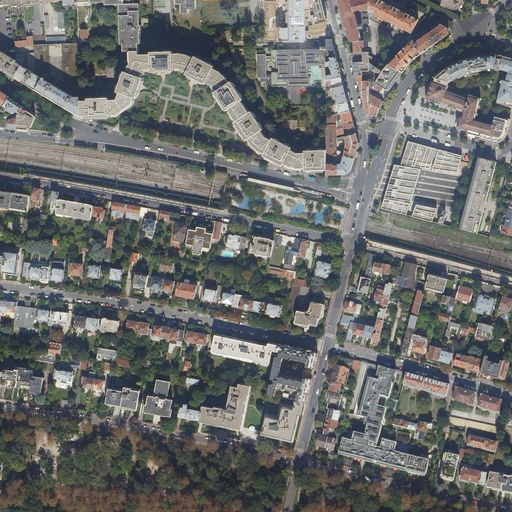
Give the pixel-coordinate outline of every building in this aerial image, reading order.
[(91,0),(91,2),(91,3),(106,2),(106,5),(120,4),(121,44),(123,44),(124,51),(130,51),(139,51),(138,44),(141,44),(141,36),(138,36),(138,30),(142,30),(142,25),(138,25),(138,20),(138,18),(140,18),(140,4),(148,3),(147,0),(91,0)] [(176,0),(177,5),(182,4),(182,14),(189,13),(189,9),(197,8),(196,0),(176,0)] [(289,0),(290,40),(307,40),(307,11),(322,10),(319,0),(289,0)] [(339,0),(350,41),(354,41),(359,41),(362,41),(354,12),(351,0),(339,0)] [(369,0),(355,0),(358,10),(362,10),(362,11),(364,10),(369,10),(369,0)] [(369,51),(369,55),(376,58),(376,28),(376,23),(404,36),(405,36),(406,36),(407,35),(408,31),(412,33),(419,20),(379,0),(369,0),(369,10),(369,51)] [(442,0),(441,1),(442,2),(441,6),(450,10),(454,8),(454,9),(458,7),(457,6),(460,5),(461,6),(464,4),(464,3),(467,1),(466,0),(442,0)] [(433,19),(424,16),(422,25),(425,23),(427,26),(434,23),(436,20),(433,19)] [(430,32),(437,42),(443,39),(448,35),(448,28),(441,23),(440,25),(430,32)] [(416,47),(421,54),(430,47),(437,42),(430,32),(421,38),(422,39),(421,40),(420,41),(417,41),(417,44),(416,45),(416,46),(416,47)] [(27,40),(14,41),(15,45),(15,47),(34,45),(33,36),(27,36),(27,40)] [(327,46),(327,50),(327,58),(331,58),(336,58),(334,50),(332,39),(327,39),(327,46)] [(413,40),(388,64),(391,66),(403,72),(406,68),(405,67),(416,56),(418,57),(421,54),(416,47),(416,46),(416,45),(417,44),(413,40)] [(354,41),(354,52),(365,52),(364,42),(366,42),(366,41),(362,41),(359,41),(354,41)] [(73,112),(81,117),(80,107),(80,101),(80,88),(78,51),(78,43),(65,44),(61,44),(50,44),(47,44),(41,44),(34,45),(34,53),(35,56),(36,68),(36,74),(37,74),(42,78),(37,87),(36,90),(41,93),(46,96),(56,102),(73,112)] [(0,68),(14,77),(18,71),(21,65),(16,62),(17,61),(0,50),(0,68)] [(327,50),(275,50),(275,59),(277,59),(277,68),(279,68),(279,72),(272,72),(272,74),(266,74),(266,59),(272,59),(272,57),(266,57),(266,55),(258,55),(258,77),(273,77),(273,86),(312,86),(312,76),(309,76),(309,66),(327,66),(327,63),(327,58),(327,50)] [(213,65),(203,60),(198,58),(195,56),(194,58),(188,55),(180,53),(173,53),(173,51),(169,51),(160,51),(151,52),(151,54),(139,55),(139,51),(130,51),(131,62),(130,65),(129,64),(126,71),(124,71),(117,92),(119,92),(117,99),(116,100),(109,100),(108,97),(100,98),(87,98),(87,100),(80,101),(80,107),(81,117),(88,116),(88,119),(98,118),(101,118),(103,118),(110,118),(109,116),(117,116),(132,105),(134,98),(136,99),(138,92),(140,88),(141,85),(143,78),(141,77),(144,70),(152,70),(152,72),(160,72),(163,71),(166,71),(174,71),(174,69),(181,69),(187,72),(186,74),(192,78),(193,78),(195,79),(202,83),(205,84),(206,82),(213,86),(216,91),(214,93),(218,98),(220,101),(221,103),(226,111),(228,110),(234,119),(236,121),(234,123),(238,129),(239,131),(242,135),(246,141),(248,140),(249,141),(252,145),(252,146),(258,151),(264,154),(263,156),(274,162),(282,166),(283,164),(297,169),(305,169),(305,171),(314,171),(327,170),(327,166),(327,164),(327,155),(327,153),(327,150),(304,151),(304,153),(297,153),(291,150),(292,148),(273,138),(272,140),(265,136),(261,130),(263,129),(251,111),(249,112),(248,110),(242,101),(244,99),(238,90),(232,81),(230,82),(226,76),(223,74),(220,71),(214,68),(215,66),(213,65)] [(369,68),(369,65),(369,59),(369,55),(369,51),(365,52),(354,52),(351,52),(351,56),(355,70),(357,76),(362,76),(362,70),(369,70),(369,68)] [(18,71),(14,77),(22,81),(23,82),(36,90),(37,87),(42,78),(37,74),(36,74),(36,68),(35,56),(34,53),(27,53),(28,67),(27,69),(22,65),(21,65),(18,71)] [(17,61),(16,62),(21,65),(22,65),(24,61),(23,54),(16,55),(17,61)] [(460,116),(458,124),(457,128),(467,131),(467,134),(468,135),(479,137),(487,140),(493,141),(494,141),(495,142),(497,142),(498,141),(500,141),(502,140),(502,139),(503,138),(504,137),(505,136),(506,133),(510,120),(508,120),(495,116),(492,125),(475,120),(480,98),(469,94),(468,98),(446,90),(449,82),(451,81),(454,79),(457,77),(458,78),(465,75),(466,77),(477,73),(477,71),(481,70),(481,69),(495,68),(495,70),(498,70),(498,69),(508,71),(506,80),(503,80),(497,102),(511,106),(511,58),(499,55),(496,55),(496,54),(495,54),(492,54),(490,54),(487,54),(483,55),(480,55),(478,55),(476,56),(472,57),(469,58),(464,59),(460,60),(457,61),(454,63),(451,64),(448,66),(445,67),(440,72),(438,73),(436,74),(434,76),(433,77),(435,78),(434,80),(433,82),(432,81),(425,98),(433,101),(441,104),(441,103),(453,107),(462,110),(464,111),(462,117),(460,116)] [(327,76),(327,80),(327,81),(341,77),(338,65),(336,58),(331,58),(331,61),(327,63),(327,66),(327,67),(330,66),(331,68),(332,69),(333,74),(327,76)] [(374,64),(369,59),(369,68),(380,75),(384,70),(374,64)] [(403,72),(391,66),(388,64),(384,70),(380,75),(375,83),(377,83),(389,91),(393,86),(399,77),(403,72)] [(341,77),(327,81),(327,84),(332,83),(333,87),(331,88),(331,89),(335,88),(342,86),(344,85),(343,82),(341,77)] [(379,95),(385,98),(389,91),(377,83),(375,90),(380,93),(379,95)] [(346,94),(344,85),(342,86),(335,88),(331,89),(331,90),(333,90),(337,104),(335,104),(335,105),(337,105),(348,102),(346,94)] [(369,87),(370,116),(370,118),(375,119),(383,103),(384,101),(372,95),(372,91),(374,91),(374,86),(369,87)] [(5,104),(10,97),(7,95),(3,92),(0,90),(0,102),(4,105),(5,104)] [(22,108),(23,106),(21,104),(16,101),(10,97),(5,104),(4,105),(1,110),(5,112),(7,109),(10,111),(14,113),(16,110),(17,111),(16,114),(18,115),(20,111),(22,108)] [(350,108),(348,102),(337,105),(335,105),(336,107),(337,106),(338,110),(335,111),(336,114),(337,114),(340,113),(350,111),(350,108)] [(30,113),(22,108),(20,111),(18,115),(18,119),(16,129),(23,129),(29,130),(29,127),(31,127),(36,116),(30,113)] [(348,136),(356,134),(354,126),(354,123),(350,111),(340,113),(337,114),(337,125),(337,132),(337,138),(346,136),(348,136)] [(337,114),(336,114),(327,116),(327,125),(337,125),(337,114)] [(8,128),(16,129),(18,119),(13,118),(12,119),(9,119),(9,121),(8,127),(8,128)] [(327,170),(327,175),(331,175),(334,175),(338,175),(338,164),(338,158),(338,155),(337,154),(337,150),(337,143),(337,138),(337,132),(337,125),(327,125),(327,132),(327,150),(327,153),(327,155),(333,155),(333,164),(327,164),(327,166),(327,170)] [(338,164),(338,175),(342,175),(346,175),(351,171),(354,160),(355,159),(357,150),(359,143),(356,134),(348,136),(346,136),(347,142),(347,143),(347,145),(346,150),(345,154),(342,163),(340,164),(338,164)] [(346,136),(337,138),(337,143),(337,150),(339,151),(339,142),(347,142),(346,136)] [(401,165),(405,165),(418,167),(421,167),(422,163),(431,164),(433,158),(435,159),(432,169),(457,172),(461,156),(408,141),(401,165)] [(459,229),(461,229),(476,233),(496,162),(488,160),(478,157),(459,229)] [(405,167),(394,165),(383,201),(393,204),(394,200),(397,201),(397,199),(395,199),(405,167)] [(418,169),(405,167),(395,199),(397,199),(405,201),(410,201),(420,169),(418,169)] [(40,200),(41,189),(35,188),(32,208),(34,209),(35,205),(36,204),(35,203),(37,202),(37,200),(40,200)] [(0,207),(10,209),(11,208),(12,193),(0,190),(0,207)] [(57,211),(58,199),(59,192),(53,191),(51,205),(51,210),(57,211)] [(28,212),(30,196),(12,193),(11,208),(27,211),(27,212),(28,212)] [(57,211),(57,213),(74,216),(76,203),(58,199),(57,211)] [(393,204),(383,201),(381,208),(406,215),(410,203),(404,202),(397,201),(394,200),(393,204)] [(121,217),(123,218),(124,212),(128,212),(127,217),(139,220),(140,216),(141,207),(114,202),(112,216),(114,217),(115,216),(115,215),(120,216),(121,217)] [(74,216),(92,219),(94,206),(76,203),(74,216)] [(415,208),(412,216),(432,222),(436,209),(425,206),(423,210),(415,208)] [(103,208),(95,207),(94,216),(99,217),(99,218),(104,219),(105,210),(103,210),(103,208)] [(147,213),(148,208),(141,207),(140,216),(145,217),(145,213),(147,213)] [(167,218),(170,218),(171,213),(161,211),(159,221),(162,222),(162,221),(162,220),(166,220),(167,218)] [(511,217),(505,216),(503,224),(511,226),(511,217)] [(28,235),(30,219),(27,218),(24,218),(22,234),(28,235)] [(177,222),(185,224),(185,222),(169,219),(170,218),(167,218),(166,220),(162,220),(162,221),(173,223),(172,228),(176,229),(177,222)] [(157,221),(145,219),(143,230),(155,232),(157,221)] [(187,224),(185,224),(177,222),(176,229),(173,241),(184,243),(186,230),(187,224)] [(213,234),(213,238),(215,239),(216,240),(218,240),(219,239),(219,240),(223,223),(216,222),(214,229),(213,234)] [(502,224),(499,232),(511,235),(511,226),(503,224),(502,224)] [(197,231),(189,229),(186,244),(194,246),(193,252),(202,254),(203,247),(211,249),(213,238),(213,234),(206,233),(207,229),(197,227),(197,231)] [(244,250),(246,238),(240,236),(234,234),(234,235),(229,234),(227,241),(228,242),(227,246),(244,250)] [(282,235),(276,234),(274,242),(273,247),(279,248),(282,235)] [(90,245),(107,248),(108,241),(89,238),(88,244),(90,245)] [(267,255),(271,256),(273,247),(274,242),(270,241),(270,240),(258,238),(258,239),(254,238),(252,252),(255,253),(255,254),(267,256),(267,255)] [(302,239),(296,238),(294,249),(294,251),(291,250),(291,249),(290,248),(287,248),(284,265),(287,266),(287,267),(288,267),(288,266),(291,267),(292,261),(298,263),(299,256),(302,239)] [(308,245),(309,241),(302,239),(299,256),(305,258),(307,247),(310,248),(310,246),(308,245)] [(172,257),(181,260),(184,252),(175,249),(172,257)] [(4,256),(3,271),(12,272),(13,271),(17,272),(19,254),(5,252),(4,256)] [(366,253),(365,258),(370,259),(365,278),(371,279),(373,271),(374,264),(375,262),(376,256),(366,253)] [(70,260),(69,266),(72,266),(71,274),(82,276),(83,265),(73,263),(74,261),(70,260)] [(332,263),(318,260),(316,270),(314,270),(314,271),(315,271),(314,275),(328,278),(332,263)] [(63,281),(65,270),(64,270),(65,263),(54,262),(51,262),(50,265),(49,279),(52,279),(52,280),(63,281)] [(374,264),(373,271),(381,273),(383,264),(375,262),(374,264)] [(402,286),(405,287),(411,264),(406,262),(401,281),(388,278),(387,282),(388,283),(393,284),(402,286)] [(47,283),(48,282),(49,279),(50,265),(39,264),(39,268),(31,267),(25,266),(23,276),(30,277),(38,278),(37,280),(41,281),(42,281),(43,282),(47,283)] [(100,277),(103,278),(105,266),(101,266),(90,264),(88,276),(100,278),(100,277)] [(383,264),(381,273),(389,274),(391,266),(383,264)] [(409,288),(412,289),(415,280),(413,280),(417,265),(411,264),(405,287),(409,288)] [(111,268),(110,267),(108,275),(110,275),(109,279),(122,281),(124,269),(111,267),(111,268)] [(277,274),(281,275),(281,272),(277,271),(277,268),(271,267),(269,267),(268,270),(277,272),(277,274)] [(281,272),(281,275),(288,277),(288,280),(294,281),(295,275),(296,272),(287,270),(277,268),(277,271),(281,272)] [(131,289),(146,292),(147,287),(149,276),(149,275),(134,273),(131,289)] [(447,279),(429,274),(425,288),(444,292),(447,279)] [(308,287),(310,280),(305,279),(305,281),(301,280),(302,276),(295,275),(294,281),(293,284),(301,286),(308,287)] [(164,279),(149,276),(147,287),(162,290),(164,279)] [(369,284),(371,279),(365,278),(361,277),(358,290),(358,291),(357,294),(367,296),(369,287),(369,284)] [(164,279),(162,290),(173,292),(175,281),(164,279)] [(179,283),(177,295),(179,295),(179,296),(195,299),(197,286),(190,284),(189,284),(182,283),(179,283)] [(393,284),(388,283),(388,284),(386,284),(385,287),(385,290),(384,294),(390,296),(393,284)] [(293,284),(288,309),(295,311),(301,286),(293,284)] [(220,292),(222,286),(218,286),(217,290),(206,288),(204,299),(215,301),(216,298),(219,298),(220,292)] [(456,299),(470,303),(474,289),(460,286),(456,299)] [(374,302),(381,304),(384,294),(385,290),(378,289),(377,291),(375,296),(376,297),(374,302)] [(417,290),(414,302),(421,304),(423,293),(422,293),(422,291),(417,290)] [(220,292),(219,298),(222,299),(222,302),(233,305),(235,294),(224,292),(220,292)] [(232,307),(259,312),(260,312),(262,302),(242,298),(243,295),(235,293),(235,294),(233,305),(232,307)] [(383,305),(383,307),(387,308),(390,296),(384,294),(381,304),(381,305),(383,305)] [(479,294),(475,307),(481,309),(481,308),(487,310),(492,312),(496,299),(490,297),(489,299),(484,298),(485,296),(479,294)] [(452,304),(454,304),(456,299),(443,295),(441,301),(451,303),(450,306),(450,307),(451,307),(452,304)] [(509,298),(503,297),(500,308),(510,311),(511,302),(511,296),(509,296),(509,298)] [(344,310),(354,313),(359,314),(363,300),(355,298),(354,300),(358,301),(357,304),(353,303),(354,302),(350,301),(350,302),(346,301),(344,309),(344,310)] [(276,304),(265,302),(262,301),(262,302),(260,312),(266,313),(266,314),(270,315),(275,316),(280,317),(283,300),(277,299),(276,304)] [(6,318),(7,311),(8,301),(0,300),(0,311),(4,312),(3,318),(6,318)] [(16,317),(17,306),(18,301),(8,300),(8,301),(7,311),(13,312),(13,316),(16,317)] [(307,313),(297,311),(295,323),(309,326),(309,324),(317,326),(319,318),(321,319),(324,304),(312,302),(310,311),(309,311),(308,311),(308,312),(307,312),(307,313)] [(418,314),(418,313),(421,304),(414,302),(411,315),(415,316),(416,314),(418,314)] [(34,324),(36,308),(29,307),(25,307),(17,306),(16,317),(15,326),(33,328),(34,324)] [(382,309),(380,308),(377,319),(384,320),(387,308),(383,307),(382,309)] [(49,326),(53,326),(53,319),(54,311),(51,311),(51,310),(36,308),(34,324),(37,324),(38,320),(50,322),(49,326)] [(58,312),(54,311),(53,319),(57,320),(68,322),(69,313),(58,311),(58,312)] [(437,318),(450,321),(452,314),(439,311),(437,318)] [(357,319),(353,318),(343,315),(340,324),(355,328),(356,323),(357,319)] [(415,317),(415,316),(411,315),(408,327),(414,328),(417,318),(415,317)] [(75,327),(86,328),(88,317),(77,316),(75,327)] [(88,317),(86,328),(101,330),(103,319),(100,319),(99,319),(88,317)] [(101,330),(101,332),(107,332),(107,331),(118,332),(120,321),(103,318),(103,319),(101,330)] [(375,327),(375,329),(377,330),(376,332),(380,333),(384,320),(377,319),(375,327)] [(126,331),(137,333),(139,322),(128,320),(126,331)] [(446,335),(450,337),(452,331),(451,330),(452,327),(458,328),(457,333),(460,334),(461,330),(463,325),(450,321),(446,335)] [(139,322),(137,333),(151,335),(152,329),(149,328),(150,324),(139,322)] [(355,328),(353,334),(363,336),(365,325),(356,323),(355,328)] [(479,323),(478,329),(492,334),(494,327),(479,323)] [(161,338),(163,326),(156,325),(153,339),(160,341),(161,338)] [(374,333),(374,331),(375,329),(375,327),(365,325),(363,336),(373,338),(374,333)] [(173,328),(163,326),(161,338),(171,339),(173,328)] [(411,339),(413,334),(414,328),(408,327),(405,339),(409,340),(409,339),(411,339)] [(171,339),(170,342),(177,344),(180,330),(173,328),(171,339)] [(476,336),(490,340),(492,335),(492,334),(478,329),(476,336)] [(196,343),(198,333),(187,330),(185,341),(196,343)] [(376,333),(374,333),(373,338),(371,343),(377,345),(380,333),(376,332),(376,333)] [(206,345),(208,335),(198,333),(196,343),(206,345)] [(345,339),(344,343),(349,344),(350,341),(353,335),(348,334),(347,340),(345,339)] [(411,339),(411,341),(410,342),(409,349),(423,353),(427,339),(421,338),(421,336),(413,334),(411,339)] [(273,351),(277,352),(278,345),(269,343),(268,346),(216,335),(212,351),(229,355),(229,354),(254,360),(253,360),(270,364),(273,351)] [(408,342),(409,340),(405,339),(401,351),(408,353),(409,349),(410,342),(408,342)] [(276,357),(271,379),(274,379),(273,384),(270,384),(268,394),(275,396),(277,386),(281,387),(281,388),(298,392),(298,393),(297,393),(296,400),(305,403),(306,403),(312,379),(303,377),(303,380),(279,375),(283,358),(284,358),(305,362),(306,364),(306,367),(314,369),(318,355),(316,351),(278,343),(278,345),(277,352),(279,352),(278,357),(276,357)] [(61,345),(50,344),(49,354),(57,355),(59,356),(61,345)] [(435,359),(435,360),(434,361),(438,363),(439,360),(442,351),(442,349),(431,346),(428,357),(432,358),(435,359)] [(107,350),(99,348),(97,362),(98,362),(105,363),(109,364),(113,364),(117,365),(120,352),(107,350)] [(442,351),(439,360),(450,363),(453,354),(442,351)] [(57,355),(49,354),(37,352),(36,360),(56,363),(57,355)] [(466,368),(470,357),(457,353),(454,365),(466,368)] [(485,359),(470,355),(470,357),(466,368),(481,372),(485,359)] [(485,359),(481,372),(499,377),(504,360),(501,360),(500,362),(499,363),(495,362),(496,360),(493,359),(492,361),(489,360),(488,359),(489,356),(486,355),(485,357),(485,359)] [(74,358),(73,358),(71,367),(80,368),(82,359),(74,358)] [(352,373),(358,374),(361,362),(350,359),(349,365),(353,366),(352,373)] [(510,362),(504,360),(499,377),(505,379),(510,362)] [(343,438),(339,452),(406,469),(409,456),(411,447),(380,438),(392,389),(396,371),(375,365),(361,416),(348,413),(345,426),(344,431),(343,438)] [(348,369),(334,366),(331,381),(344,384),(346,375),(347,373),(348,369)] [(17,387),(31,389),(33,376),(34,370),(27,369),(27,368),(20,367),(19,370),(17,387)] [(56,369),(56,368),(54,378),(59,379),(72,381),(73,371),(61,369),(56,369)] [(12,388),(13,387),(14,387),(14,386),(17,387),(19,370),(15,369),(15,371),(5,369),(5,372),(3,385),(6,385),(7,386),(8,387),(9,387),(10,388),(11,388),(12,388)] [(93,389),(95,378),(96,373),(90,372),(89,377),(83,376),(83,380),(84,380),(83,387),(93,389)] [(407,373),(404,385),(442,396),(446,397),(449,385),(421,377),(407,373)] [(44,378),(33,376),(31,391),(42,393),(44,378)] [(200,385),(206,386),(207,381),(202,380),(189,378),(187,377),(186,383),(200,386),(200,385)] [(106,380),(95,379),(95,378),(93,389),(103,390),(104,383),(106,384),(106,380)] [(155,396),(149,395),(146,410),(170,414),(173,400),(168,399),(170,382),(158,380),(155,396)] [(214,408),(203,405),(202,410),(200,420),(208,422),(207,423),(220,426),(221,424),(240,428),(247,394),(248,395),(250,386),(238,383),(238,387),(231,386),(226,409),(215,406),(214,408)] [(331,383),(329,391),(336,393),(342,394),(343,390),(340,389),(341,385),(331,383)] [(141,390),(125,387),(125,391),(122,406),(137,409),(141,390)] [(457,387),(453,400),(473,406),(477,393),(457,387)] [(115,389),(109,388),(106,403),(122,406),(125,391),(119,390),(119,389),(115,389)] [(338,412),(339,410),(340,403),(342,396),(341,396),(342,394),(336,393),(336,394),(330,393),(329,398),(330,398),(327,409),(329,410),(338,412)] [(496,419),(502,421),(504,412),(507,402),(482,394),(478,407),(497,413),(496,419)] [(302,415),(305,403),(296,400),(293,409),(283,407),(280,420),(266,416),(263,426),(265,427),(263,433),(292,440),(298,414),(302,415)] [(200,420),(202,410),(188,408),(188,405),(188,404),(186,404),(185,404),(185,405),(182,404),(179,416),(200,420)] [(338,412),(329,410),(327,418),(338,421),(341,412),(338,412)] [(499,434),(501,428),(466,420),(450,417),(448,424),(472,429),(496,434),(498,434),(499,434)] [(335,429),(337,430),(338,421),(327,418),(327,419),(325,427),(335,429)] [(417,424),(395,419),(393,425),(408,429),(416,430),(416,428),(417,424)] [(424,423),(421,422),(421,424),(419,424),(417,424),(416,428),(419,429),(420,430),(426,432),(427,431),(428,429),(432,429),(433,425),(424,423)] [(335,429),(325,427),(324,427),(323,431),(327,432),(326,437),(319,436),(316,448),(321,449),(322,447),(334,450),(337,440),(333,439),(331,438),(331,437),(332,434),(334,435),(335,429)] [(496,434),(472,429),(472,431),(489,435),(489,436),(496,438),(496,434)] [(468,446),(495,452),(496,450),(499,434),(498,434),(496,442),(470,435),(468,446)] [(70,458),(86,459),(91,459),(92,447),(87,446),(87,445),(72,444),(66,444),(65,456),(70,457),(70,458)] [(459,461),(460,456),(447,453),(441,477),(454,480),(459,461)] [(409,456),(406,469),(426,474),(429,460),(409,456)] [(473,467),(472,467),(472,466),(464,464),(460,480),(462,480),(461,481),(468,483),(469,482),(470,482),(484,486),(487,474),(473,470),(473,467)] [(511,477),(491,473),(488,488),(511,492),(511,477)]
